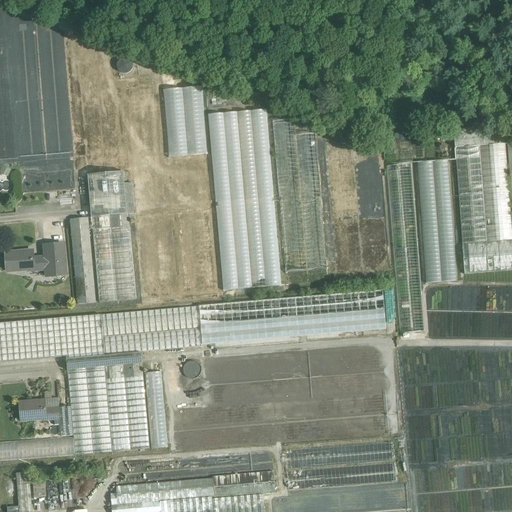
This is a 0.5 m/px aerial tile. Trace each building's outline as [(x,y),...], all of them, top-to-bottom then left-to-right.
[(171,159),(205,155),(199,87),(165,90),(171,159)] [(265,110),(208,115),(224,292),(280,287),(265,110)] [(289,120),(273,122),(286,274),(327,270),(316,135),(291,137),(289,120)] [(511,124),(453,129),(454,135),(511,130),(511,124)] [(511,130),(454,135),(455,148),(505,144),(511,143),(511,130)] [(511,143),(505,144),(511,223),(511,239),(511,240),(504,144),(455,148),(464,275),(511,270),(511,143)] [(446,160),(417,163),(428,283),(457,280),(446,160)] [(410,164),(387,166),(402,334),(425,331),(421,283),(410,164)] [(89,218),(70,220),(78,305),(97,303),(90,230),(93,230),(99,303),(136,299),(129,219),(125,172),(89,175),(94,226),(90,226),(89,218)] [(33,251),(6,253),(7,273),(29,271),(28,270),(33,269),(33,271),(46,270),(47,277),(67,276),(64,245),(44,246),(45,258),(34,259),(33,251)] [(383,290),(198,307),(200,328),(202,346),(386,330),(383,290)] [(198,307),(101,315),(103,337),(200,328),(198,307)] [(101,315),(0,323),(0,362),(67,357),(68,371),(69,371),(70,387),(72,407),(74,436),(76,456),(113,452),(106,367),(143,363),(142,352),(105,355),(103,337),(101,315)] [(200,328),(103,337),(105,355),(142,352),(164,350),(202,346),(200,328)] [(201,373),(194,360),(185,366),(192,378),(201,373)] [(143,363),(106,367),(113,452),(151,449),(143,363)] [(47,401),(20,404),(22,422),(47,419),(47,421),(55,420),(54,409),(48,409),(47,401)] [(72,407),(61,408),(62,419),(60,420),(62,437),(74,436),(72,407)] [(61,408),(54,409),(55,420),(60,420),(62,419),(61,408)] [(391,442),(283,450),(285,470),(392,461),(391,442)] [(392,461),(285,470),(287,490),(394,482),(392,461)] [(213,478),(116,486),(116,493),(110,494),(111,511),(160,511),(160,501),(212,497),(215,497),(215,499),(263,495),(275,494),(273,471),(213,476),(213,478)] [(33,511),(30,473),(17,474),(19,507),(8,508),(8,511),(33,511)] [(45,482),(33,483),(34,498),(46,497),(45,482)] [(264,511),(263,495),(215,499),(215,497),(212,497),(213,511),(264,511)] [(213,511),(212,497),(160,501),(160,511),(213,511)]
